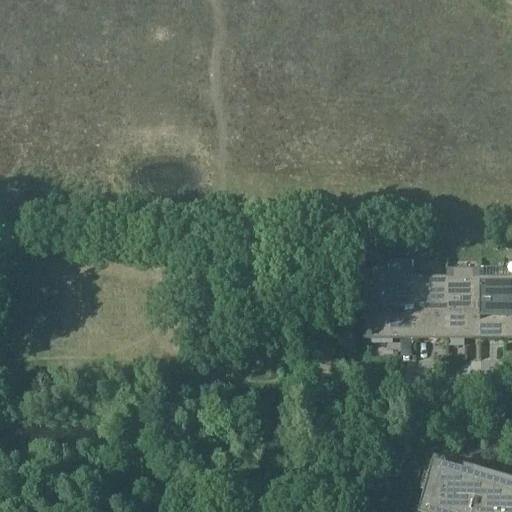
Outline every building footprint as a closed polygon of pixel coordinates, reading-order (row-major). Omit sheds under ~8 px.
[(446,338),(479,338),(479,285),(479,275),(446,275),(446,284),(446,338)] [(415,284),(415,276),(367,276),(367,337),(415,338),(415,284)] [(415,338),(446,338),(446,284),(415,284),(415,338)] [(511,284),(479,285),(479,338),(511,338),(511,284)] [(425,511),(511,511),(511,493),(437,472),(425,511)]
